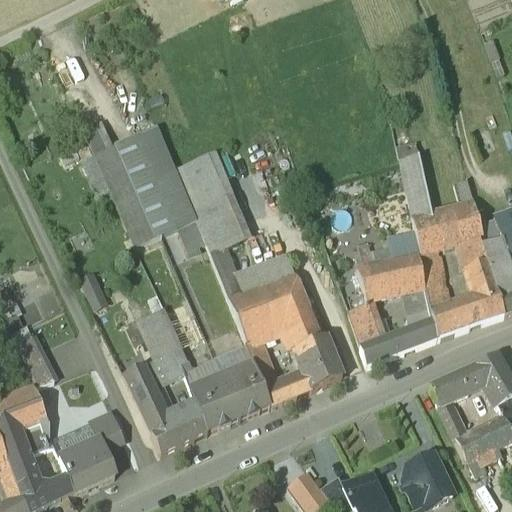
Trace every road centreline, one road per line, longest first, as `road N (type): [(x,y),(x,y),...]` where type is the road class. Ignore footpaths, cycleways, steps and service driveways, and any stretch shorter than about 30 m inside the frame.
road 1 (residential): [(126,511),(511,335)]
road 2 (track): [(160,495),(0,150)]
road 3 (track): [(417,0),(473,172),(491,210),(511,203)]
